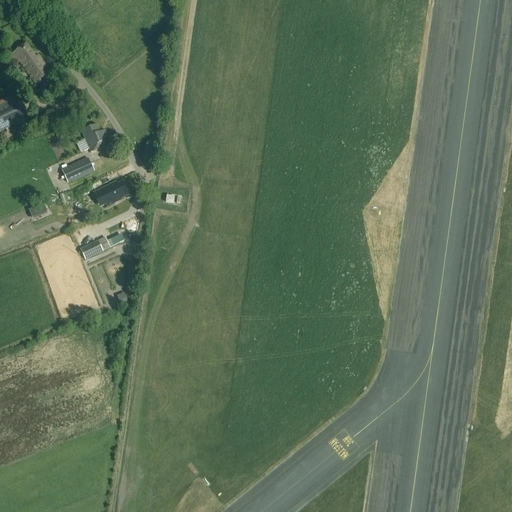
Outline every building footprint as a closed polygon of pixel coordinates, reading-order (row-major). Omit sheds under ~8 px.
[(37,86),(52,75),(39,56),(36,58),(26,45),(11,55),(17,64),(20,62),(37,86)] [(0,132),(0,133),(26,120),(13,95),(0,102),(0,132)] [(101,134),(97,126),(82,133),(92,154),(112,146),(105,132),(101,134)] [(157,151),(144,149),(143,159),(155,161),(157,151)] [(95,172),(89,159),(63,171),(69,184),(95,172)] [(98,196),(100,195),(107,208),(122,200),(121,200),(128,196),(122,184),(118,186),(117,183),(104,189),(100,180),(79,190),(85,200),(91,196),(93,201),(99,198),(98,196)] [(47,212),(43,204),(29,211),(33,218),(47,212)] [(75,231),(71,232),(74,239),(89,232),(83,219),(72,224),(75,231)] [(106,238),(80,250),(85,261),(111,248),(106,238)] [(126,298),(118,301),(121,307),(127,305),(128,304),(127,303),(126,298)]
